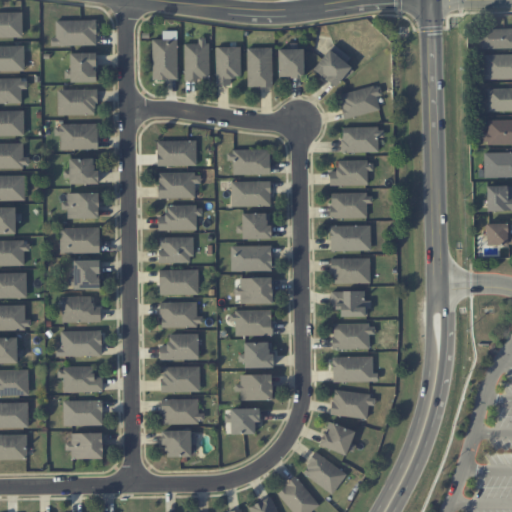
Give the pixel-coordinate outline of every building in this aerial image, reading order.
[(0,36),(23,36),(22,12),(0,12),(0,36)] [(96,45),(96,20),(55,21),(56,37),(51,38),(51,46),(96,45)] [(511,28),(479,29),(479,49),(511,47),(511,28)] [(153,79),(178,79),(177,30),(163,31),(163,39),(152,39),(153,79)] [(184,44),(184,79),(209,79),(208,37),(198,37),(198,43),(184,44)] [(314,68),(336,87),(352,68),(346,63),(350,58),(334,44),(314,68)] [(0,70),(25,70),(24,45),(0,45),(0,70)] [(216,85),(231,85),(230,76),(241,76),(240,46),(215,47),(216,85)] [(272,86),(271,47),(247,48),(248,87),(272,86)] [(303,48),(278,49),(279,77),(304,77),(303,48)] [(71,53),(70,81),(96,82),(96,53),(71,53)] [(511,78),(511,53),(483,54),(484,79),(511,78)] [(27,78),(0,78),(0,103),(22,103),(22,89),(27,89),(27,78)] [(374,85),(338,94),(344,119),(380,109),(374,85)] [(511,110),(511,87),(487,88),(488,111),(511,110)] [(97,114),(96,89),(57,89),(58,115),(97,114)] [(0,135),(24,135),(24,110),(0,110),(0,135)] [(511,119),(487,120),(487,133),(483,133),(483,144),(511,143),(511,119)] [(61,149),(98,149),(97,124),(54,125),(55,136),(60,135),(61,149)] [(342,152),(378,151),(378,137),(383,137),(383,127),(342,128),(342,152)] [(196,165),(196,140),(157,141),(158,166),(196,165)] [(0,167),(29,167),(29,156),(23,157),(23,142),(0,142),(0,167)] [(269,149),(231,150),(231,174),(270,174),(269,149)] [(511,151),(484,152),(484,177),(511,176),(511,151)] [(99,183),(99,170),(97,170),(96,158),(69,158),(69,184),(99,183)] [(330,185),(367,185),(367,160),(338,160),(339,170),(330,170),(330,185)] [(158,172),(158,197),(195,198),(195,183),(200,183),(200,173),(158,172)] [(0,175),(0,200),(25,200),(24,175),(0,175)] [(231,182),(231,206),(271,205),(270,181),(231,182)] [(511,185),(486,186),(487,211),(511,210),(511,185)] [(99,217),(99,192),(67,193),(67,201),(61,201),(62,209),(67,209),(67,218),(99,217)] [(330,193),(331,218),(367,217),(367,203),(372,203),(372,193),(330,193)] [(196,229),(196,213),(197,213),(197,205),(168,205),(168,215),(158,215),(159,230),(196,229)] [(0,232),(16,233),(16,219),(16,207),(0,207),(0,232)] [(270,213),(242,213),(242,225),(239,225),(239,239),(271,238),(270,213)] [(486,223),(487,244),(511,244),(510,223),(486,223)] [(371,250),(370,225),(330,226),(331,251),(371,250)] [(100,252),(99,227),(60,228),(60,253),(100,252)] [(192,237),(160,237),(160,262),(192,262),(192,237)] [(0,265),(26,265),(26,241),(0,240),(0,265)] [(231,271),(272,270),(271,245),(231,246),(231,271)] [(370,283),(369,258),(332,259),(333,284),(370,283)] [(74,289),(100,289),(100,260),(74,260),(74,289)] [(159,295),(199,294),(199,269),(159,270),(159,295)] [(0,297),(26,297),(26,272),(0,272),(0,297)] [(240,303),(272,303),(272,278),(238,278),(238,294),(240,294),(240,303)] [(364,291),(332,291),(332,309),(341,309),(341,316),(370,316),(370,300),(364,300),(364,291)] [(91,297),(62,297),(62,322),(101,321),(101,305),(91,306),(91,297)] [(197,302),(160,302),(160,326),(203,326),(203,315),(197,315),(197,302)] [(0,305),(0,329),(31,329),(31,319),(25,319),(25,305),(0,305)] [(272,335),(271,310),(229,310),(229,321),(235,321),(236,335),(272,335)] [(375,334),(375,324),(332,324),(333,349),(369,348),(369,334),(375,334)] [(61,348),(56,348),(56,356),(102,356),(101,330),(61,331),(61,348)] [(160,360),(199,359),(198,333),(168,334),(168,345),(160,345),(160,360)] [(0,362),(18,363),(17,337),(0,337),(0,362)] [(245,368),(273,367),(272,342),(244,342),(245,368)] [(333,382),(377,381),(377,373),(372,373),(372,356),(333,357),(333,382)] [(103,376),(93,376),(93,366),(58,367),(58,377),(64,377),(64,392),(103,391),(103,376)] [(162,367),(162,392),(200,391),(200,366),(162,367)] [(0,369),(0,395),(29,395),(28,369),(0,369)] [(241,400),(272,400),(271,374),(240,374),(240,384),(235,384),(235,391),(241,391),(241,400)] [(367,418),(368,405),(374,406),(375,394),(333,390),(331,415),(367,418)] [(204,423),(204,413),(199,413),(199,399),(162,399),(162,423),(204,423)] [(64,425),(103,425),(102,400),(63,400),(64,425)] [(0,427),(29,427),(28,402),(0,402),(0,427)] [(230,408),(231,434),(255,434),(255,422),(260,421),(260,408),(230,408)] [(319,445),(349,456),(354,443),(351,442),(355,431),(328,421),(319,445)] [(161,431),(162,444),(167,444),(167,457),(194,456),(193,430),(161,431)] [(71,458),(103,458),(102,432),(69,433),(69,449),(71,449),(71,458)] [(27,434),(0,434),(0,459),(27,459),(27,434)] [(301,472),(332,494),(347,474),(316,452),(301,472)] [(312,511),(320,506),(296,477),(277,492),(293,511),(312,511)] [(250,511),(277,511),(271,496),(248,506),(250,511)]
